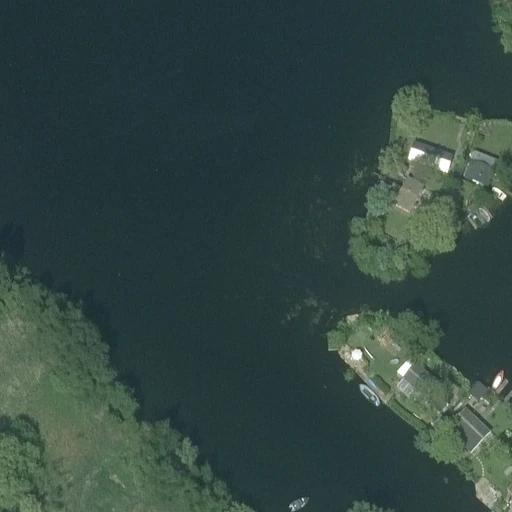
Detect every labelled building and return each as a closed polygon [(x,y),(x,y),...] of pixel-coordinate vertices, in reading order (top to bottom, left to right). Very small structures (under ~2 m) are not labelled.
[(414,146),(408,164),(445,177),(451,159),(414,146)] [(472,166),(466,183),(487,190),(493,173),(472,166)] [(406,182),(393,208),(409,216),(422,189),(406,182)] [(447,394),(415,367),(401,383),(433,411),(447,394)] [(489,437),(462,413),(449,428),(456,434),(450,439),(471,457),(489,437)] [(437,418),(426,430),(438,440),(448,429),(437,418)]
